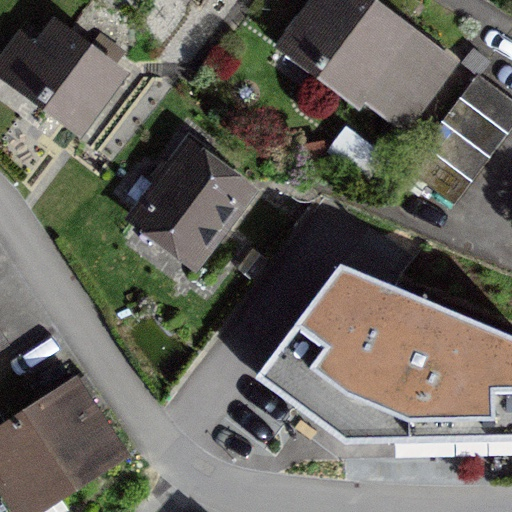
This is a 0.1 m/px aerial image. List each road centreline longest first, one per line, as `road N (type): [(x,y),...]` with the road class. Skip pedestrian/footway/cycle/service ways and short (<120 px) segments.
road 1 (residential): [(0,205),(201,498)]
road 2 (residential): [(201,498),(499,511)]
